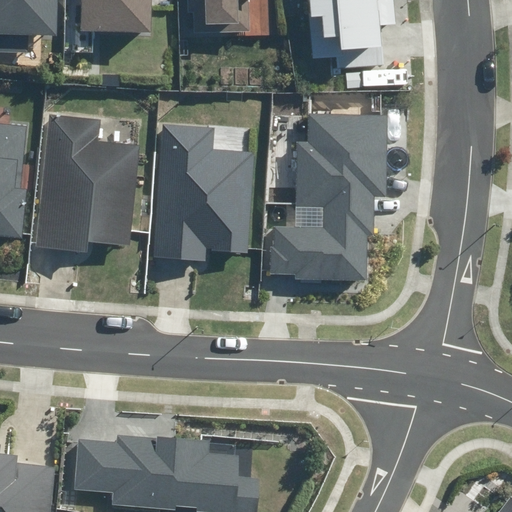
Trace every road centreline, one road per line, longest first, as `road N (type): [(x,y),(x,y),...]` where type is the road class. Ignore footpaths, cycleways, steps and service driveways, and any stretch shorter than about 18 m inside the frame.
road 1 (residential): [(0,331),(423,382)]
road 2 (residential): [(423,382),(451,292),(466,184),(466,0)]
road 3 (residential): [(385,511),(423,382)]
